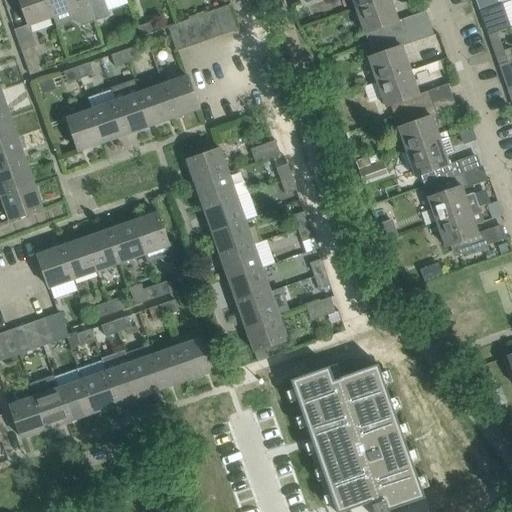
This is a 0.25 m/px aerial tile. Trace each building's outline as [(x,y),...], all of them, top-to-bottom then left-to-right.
[(19,0),(29,26),(53,17),(46,0),(19,0)] [(94,20),(90,9),(87,0),(46,0),(53,17),(56,26),(70,19),(81,25),(94,20)] [(102,4),(100,0),(87,0),(90,9),(102,4)] [(352,0),(356,9),(380,0),(352,0)] [(375,30),(378,41),(407,31),(403,19),(398,21),(390,0),(380,0),(356,9),(365,33),(375,30)] [(475,0),(479,12),(498,5),(496,0),(475,0)] [(486,31),(507,24),(501,5),(498,6),(498,5),(479,12),(486,31)] [(225,34),(237,30),(228,6),(216,10),(225,34)] [(212,39),(225,34),(216,10),(204,14),(212,39)] [(200,43),(212,39),(204,14),(192,18),(200,43)] [(188,47),(200,43),(192,18),(180,23),(188,47)] [(141,36),(154,32),(151,23),(137,27),(141,36)] [(176,51),(188,47),(180,23),(168,27),(176,51)] [(42,71),(34,47),(35,46),(28,25),(14,30),(30,75),(42,71)] [(363,86),(364,87),(410,70),(402,46),(411,43),(407,31),(378,41),(383,53),(368,58),(377,82),(363,86)] [(511,44),(502,48),(499,38),(490,42),(498,65),(511,60),(511,44)] [(124,51),(128,61),(140,56),(137,46),(124,51)] [(115,65),(128,61),(124,51),(112,55),(115,65)] [(509,95),(511,94),(511,60),(498,65),(507,89),(509,95)] [(76,68),(79,78),(93,73),(89,63),(76,68)] [(66,82),(79,78),(76,68),(63,72),(66,82)] [(400,102),(404,113),(432,103),(428,91),(418,94),(410,70),(364,87),(369,103),(383,99),(385,107),(400,102)] [(199,109),(196,101),(187,76),(163,84),(175,118),(199,109)] [(151,126),(175,118),(163,84),(139,93),(151,126)] [(0,116),(9,113),(1,89),(0,89),(0,116)] [(127,135),(151,126),(139,93),(115,101),(127,135)] [(103,143),(127,135),(115,101),(91,110),(103,143)] [(398,128),(406,151),(440,139),(431,116),(436,115),(432,103),(404,113),(408,125),(398,128)] [(79,151),(103,143),(91,110),(67,118),(79,151)] [(0,143),(17,137),(9,113),(0,116),(0,143)] [(0,170),(26,161),(17,137),(0,143),(0,170)] [(429,184),(462,173),(458,161),(448,164),(440,139),(406,151),(406,152),(402,154),(407,169),(412,167),(415,177),(425,173),(429,184)] [(275,141),(271,142),(251,149),(256,163),(280,155),(275,141)] [(228,172),(227,167),(220,148),(187,160),(195,184),(228,172)] [(0,194),(1,197),(34,185),(26,161),(0,170),(0,194)] [(281,181),(292,177),(287,164),(276,168),(281,181)] [(203,208),(237,196),(228,172),(195,184),(203,208)] [(436,222),(478,207),(473,193),(465,196),(461,187),(466,185),(462,173),(429,184),(429,185),(434,183),(438,195),(428,198),(436,222)] [(285,194),(297,190),(292,177),(281,181),(285,194)] [(1,197),(3,202),(9,221),(43,209),(34,185),(1,197)] [(212,232),(245,220),(237,196),(203,208),(212,232)] [(478,207),(436,222),(445,247),(455,243),(459,255),(487,245),(483,233),(478,234),(475,225),(484,222),(478,207)] [(297,229),(309,225),(304,212),(293,216),(297,229)] [(145,254),(150,253),(169,246),(157,213),(133,221),(145,254)] [(220,256),(254,244),(245,220),(212,232),(220,256)] [(121,263),(145,254),(133,221),(109,229),(121,263)] [(302,242),(313,238),(309,225),(297,229),(302,242)] [(97,271),(121,263),(109,229),(85,238),(97,271)] [(73,280),(97,271),(85,238),(61,246),(73,280)] [(229,280),(262,268),(254,244),(220,256),(229,280)] [(49,288),(73,280),(61,246),(37,255),(49,288)] [(314,276),(325,272),(321,259),(310,263),(314,276)] [(237,304),(270,292),(262,268),(229,280),(237,304)] [(319,290),(330,286),(325,272),(314,276),(319,290)] [(160,296),(173,292),(170,283),(157,287),(160,296)] [(147,301),(160,296),(157,287),(144,292),(147,301)] [(280,298),(273,300),(270,292),(237,304),(245,328),(279,316),(278,314),(285,312),(280,298)] [(335,312),(330,298),(306,306),(311,320),(335,312)] [(113,313),(125,309),(122,299),(109,304),(113,313)] [(163,304),(166,311),(179,307),(176,299),(163,304)] [(100,318),(113,313),(109,304),(96,308),(100,318)] [(153,316),(166,311),(163,304),(150,309),(153,316)] [(69,337),(67,331),(60,312),(48,317),(57,341),(69,337)] [(116,321),(118,328),(131,323),(129,316),(116,321)] [(287,340),(280,321),(279,316),(245,328),(254,352),(287,340)] [(44,345),(57,341),(48,317),(36,321),(44,345)] [(32,350),(44,345),(36,321),(23,326),(32,350)] [(105,332),(118,328),(116,321),(103,325),(105,332)] [(19,354),(32,350),(23,326),(11,330),(19,354)] [(92,329),(78,334),(80,341),(94,336),(92,329)] [(24,367),(19,354),(11,330),(0,333),(0,338),(7,359),(11,371),(24,367)] [(177,346),(189,379),(213,371),(201,338),(177,346)] [(165,388),(153,355),(150,344),(126,352),(129,363),(141,396),(165,388)] [(165,388),(189,379),(177,346),(153,355),(165,388)] [(129,363),(126,364),(122,352),(102,359),(117,405),(141,396),(129,363)] [(93,413),(117,405),(102,359),(78,368),(82,380),(93,413)] [(328,367),(290,380),(336,511),(342,511),(352,509),(353,511),(388,511),(425,498),(378,364),(342,377),(337,363),(328,366),(328,367)] [(69,421),(93,413),(82,380),(58,388),(69,421)] [(45,430),(69,421),(58,388),(34,397),(45,430)] [(21,438),(45,430),(34,397),(10,405),(21,438)]
